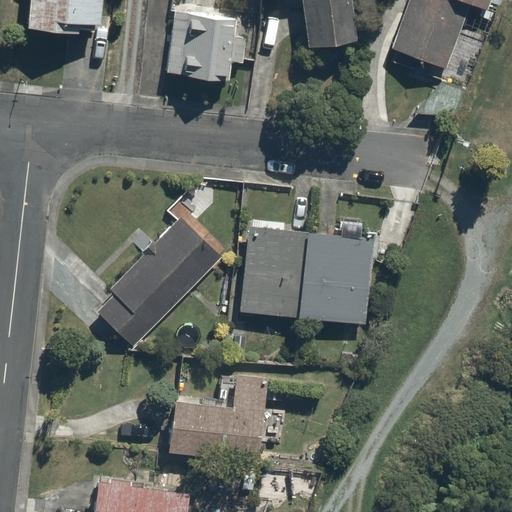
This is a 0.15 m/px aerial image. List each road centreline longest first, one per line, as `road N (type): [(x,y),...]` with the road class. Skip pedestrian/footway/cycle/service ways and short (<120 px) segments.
road 1 (residential): [(34,122),(398,163)]
road 2 (residential): [(34,122),(0,434)]
